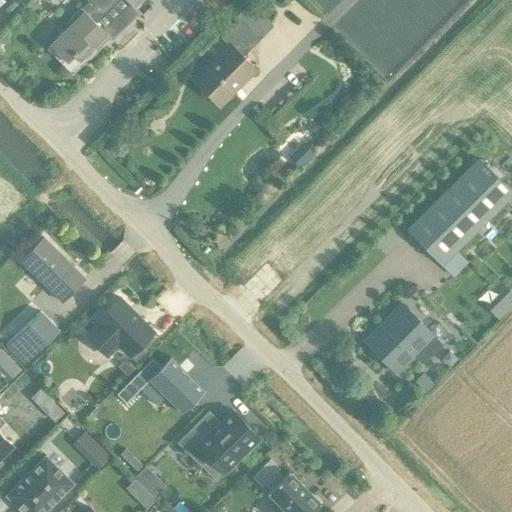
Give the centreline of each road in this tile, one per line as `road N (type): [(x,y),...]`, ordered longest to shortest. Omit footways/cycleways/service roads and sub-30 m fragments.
road 1 (unclassified): [(392,479),(0,86)]
road 2 (unknown): [(40,126),(161,0)]
